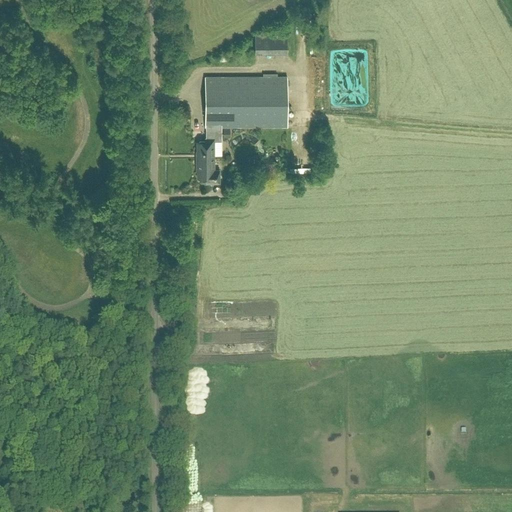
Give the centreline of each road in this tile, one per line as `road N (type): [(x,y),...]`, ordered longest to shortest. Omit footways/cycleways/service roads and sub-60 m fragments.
road 1 (track): [(0,433),(29,448),(65,441),(87,347),(115,308),(92,157),(105,107),(88,60),(98,0)]
road 2 (unclassified): [(153,511),(148,0)]
